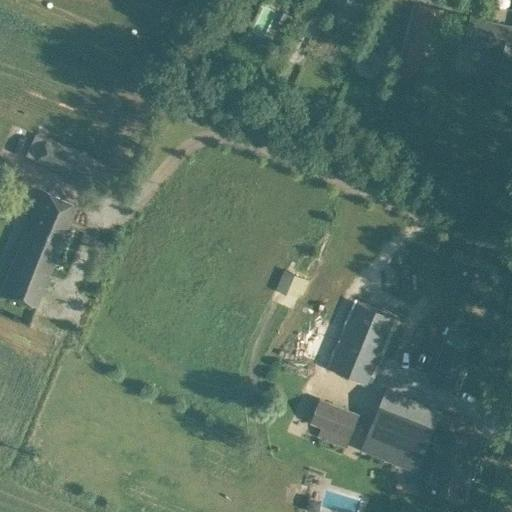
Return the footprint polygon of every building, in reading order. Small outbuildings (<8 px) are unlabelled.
[(374,0),(333,0),(326,15),(361,31),(375,0),(374,0)] [(443,9),(419,3),(400,84),(423,89),(436,36),(440,22),(443,9)] [(284,10),(279,20),(288,25),(293,15),(288,12),(284,10)] [(472,14),(466,41),(491,47),(486,70),(511,76),(511,74),(511,26),(486,21),(487,17),(472,14)] [(25,158),(85,182),(103,189),(112,167),(34,135),(25,158)] [(8,293),(18,297),(36,305),(76,204),(48,193),(8,293)] [(279,291),(301,296),(306,274),(284,269),(279,291)] [(362,303),(343,348),(335,366),(368,381),(395,317),(362,303)] [(406,307),(386,351),(417,364),(437,321),(406,307)] [(465,349),(446,342),(431,379),(450,387),(465,349)] [(440,410),(388,389),(377,416),(376,416),(367,439),(407,456),(411,446),(438,456),(430,493),(464,500),(477,436),(441,428),(434,425),(440,410)] [(332,440),(346,446),(359,415),(321,399),(312,420),(336,430),(332,440)] [(354,435),(366,440),(373,420),(362,415),(354,435)]
